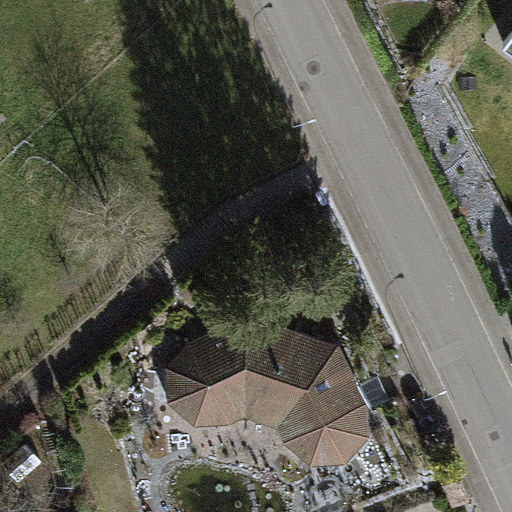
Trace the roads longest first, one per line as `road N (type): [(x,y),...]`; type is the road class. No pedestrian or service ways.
road 1 (residential): [(289,0),(511,464)]
road 2 (track): [(0,412),(153,276)]
